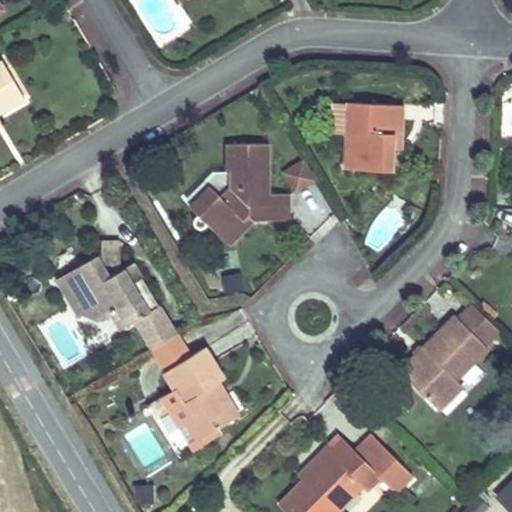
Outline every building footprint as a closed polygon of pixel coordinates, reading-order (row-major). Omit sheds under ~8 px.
[(0,111),(23,98),(2,62),(0,62),(0,111)] [(346,135),(344,169),(391,171),(392,149),(400,150),(402,122),(395,122),(395,105),(332,101),(330,134),(346,135)] [(395,105),(395,122),(402,122),(403,105),(395,105)] [(297,190),(317,179),(284,123),(265,134),(297,190)] [(227,144),(227,188),(219,194),(211,186),(191,206),(223,238),(247,214),(253,219),(287,220),(286,193),(267,192),(266,144),(227,144)] [(247,214),(223,238),(228,244),(253,219),(247,214)] [(110,242),(103,266),(111,267),(109,275),(110,277),(122,270),(127,246),(110,242)] [(155,347),(176,334),(134,264),(122,270),(110,277),(109,275),(103,266),(98,257),(80,267),(82,270),(82,276),(81,280),(74,283),(69,281),(64,276),(57,280),(67,297),(73,295),(83,312),(99,319),(110,313),(115,320),(131,312),(136,320),(138,319),(155,347)] [(80,267),(64,276),(69,281),(74,283),(81,280),(82,276),(82,270),(80,267)] [(243,271),(224,274),(226,292),(245,289),(243,271)] [(460,321),(488,348),(500,335),(470,305),(457,317),(460,321)] [(120,329),(136,320),(131,312),(115,320),(120,329)] [(449,335),(460,321),(457,317),(455,316),(443,329),(449,335)] [(400,371),(438,409),(461,387),(455,381),(450,375),(469,357),(474,361),(488,348),(460,321),(449,335),(443,329),(400,371)] [(253,325),(220,331),(223,347),(256,341),(253,325)] [(185,420),(197,440),(233,418),(213,385),(218,383),(222,380),(203,348),(165,371),(183,402),(192,417),(185,420)] [(455,381),(474,361),(469,357),(450,375),(455,381)] [(218,383),(213,385),(233,418),(237,415),(218,383)] [(192,417),(183,402),(177,406),(185,420),(192,417)] [(279,505),(286,511),(337,511),(363,488),(367,491),(382,477),(340,436),(315,459),(320,464),(304,480),(279,505)] [(304,480),(320,464),(315,459),(298,475),(304,480)] [(511,482),(498,497),(511,510),(511,482)] [(482,511),(484,511),(473,500),(462,511),(482,511)]
